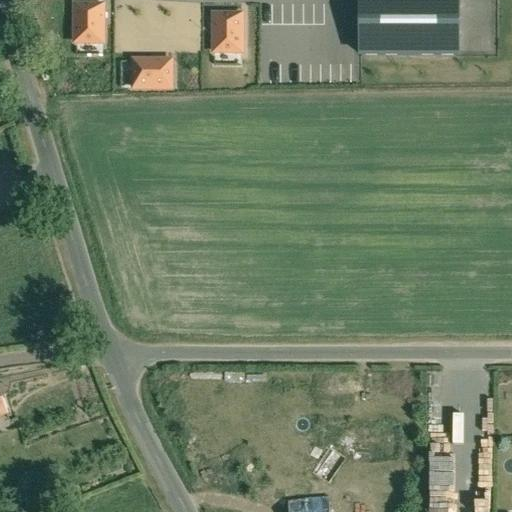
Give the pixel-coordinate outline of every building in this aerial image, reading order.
[(458,0),(360,0),(360,56),(458,56),(458,0)] [(103,3),(72,1),(70,42),(101,44),(103,3)] [(238,8),(206,5),(203,45),(235,47),(238,8)] [(165,54),(126,50),(123,83),(162,87),(165,54)] [(446,497),(445,475),(432,476),(433,497),(446,497)] [(289,511),(330,511),(328,497),(288,502),(289,511)]
